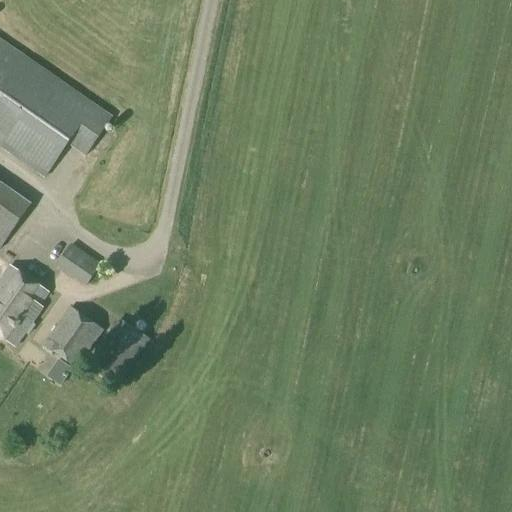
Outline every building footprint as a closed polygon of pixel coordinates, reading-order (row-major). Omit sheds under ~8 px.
[(85,157),(108,123),(0,47),(0,150),(42,180),(64,148),(67,145),(85,157)] [(0,247),(30,205),(0,184),(0,247)] [(82,290),(98,268),(69,248),(54,269),(82,290)] [(36,308),(45,296),(8,270),(0,280),(0,342),(12,351),(22,336),(24,338),(30,329),(28,327),(40,311),(36,308)] [(76,370),(104,332),(70,308),(42,346),(76,370)] [(117,389),(150,341),(120,320),(86,367),(117,389)]
